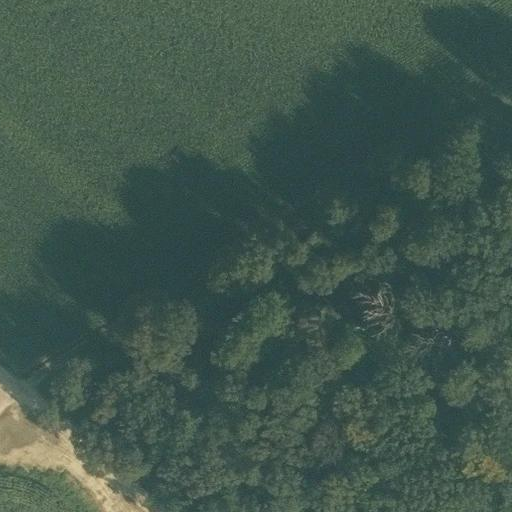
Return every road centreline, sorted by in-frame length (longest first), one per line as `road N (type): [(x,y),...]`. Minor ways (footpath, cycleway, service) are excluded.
road 1 (track): [(14,389),(511,73)]
road 2 (track): [(155,511),(14,389)]
